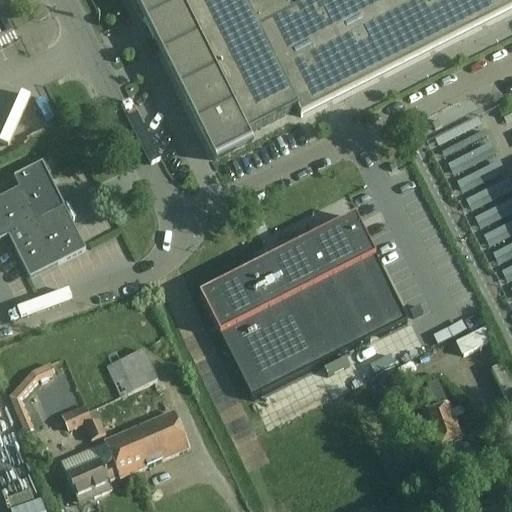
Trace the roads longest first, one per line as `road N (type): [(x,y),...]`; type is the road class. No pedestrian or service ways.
road 1 (unclassified): [(168,222),(194,217),(511,60)]
road 2 (unclassified): [(168,222),(58,0)]
road 3 (unclassified): [(0,326),(148,269),(169,238),(168,222)]
